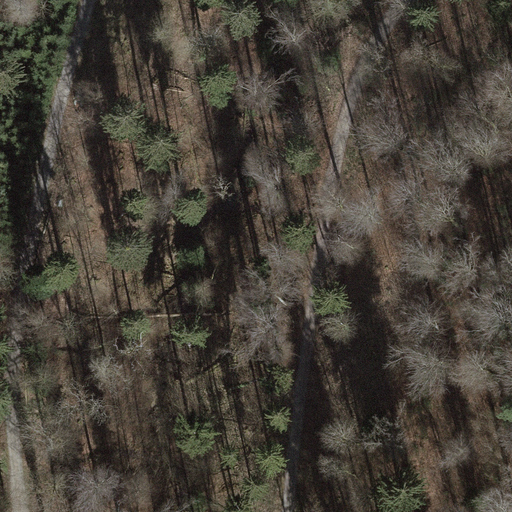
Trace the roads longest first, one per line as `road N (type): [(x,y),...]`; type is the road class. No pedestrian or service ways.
road 1 (track): [(410,0),(374,44),(341,133),(290,511)]
road 2 (track): [(93,0),(68,66),(22,341),(30,511)]
